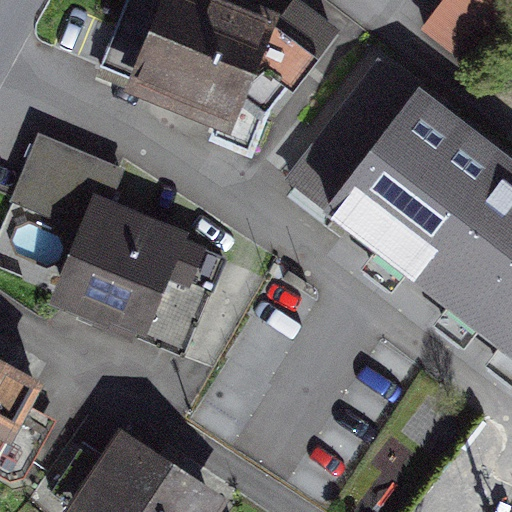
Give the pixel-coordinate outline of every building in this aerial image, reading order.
[(129,0),(103,68),(224,120),(215,139),(251,155),(269,113),(332,35),(301,8),(280,33),(266,23),(208,0),(129,0)] [(511,0),(452,0),(428,32),(473,67),(511,16),(511,0)] [(380,67),(336,124),(422,190),(466,132),(380,67)] [(378,248),(422,190),(336,124),(292,182),(378,248)] [(511,167),(466,132),(422,190),(378,248),(511,352),(511,167)] [(95,233),(69,296),(108,312),(103,325),(185,359),(226,262),(105,212),(121,174),(42,141),(17,200),(95,233)] [(0,475),(21,487),(49,435),(18,418),(37,384),(0,364),(0,475)] [(208,511),(212,507),(121,448),(109,467),(82,449),(52,495),(77,511),(208,511)]
